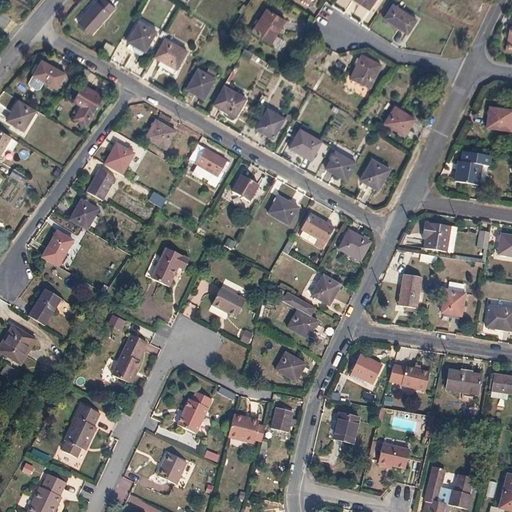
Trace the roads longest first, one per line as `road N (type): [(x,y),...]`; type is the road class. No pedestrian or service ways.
road 1 (residential): [(133,88),(392,228)]
road 2 (residential): [(133,88),(17,246),(3,278)]
road 3 (residential): [(95,511),(173,341),(191,349)]
road 4 (residential): [(292,488),(312,400),(346,329)]
road 5 (residential): [(346,329),(511,354)]
road 6 (residential): [(329,25),(399,58),(474,71)]
road 7 (residential): [(406,201),(474,71)]
